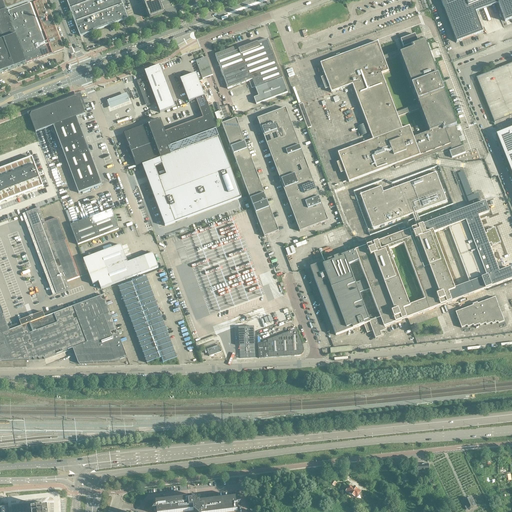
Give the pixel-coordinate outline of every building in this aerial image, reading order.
[(2,0),(6,9),(7,12),(33,2),(38,0),(2,0)] [(44,0),(38,0),(33,2),(49,45),(52,54),(63,50),(44,0)] [(66,0),(70,9),(70,10),(75,23),(80,36),(81,36),(94,32),(94,31),(114,24),(127,19),(128,19),(128,18),(124,7),(123,4),(125,3),(124,0),(66,0)] [(143,0),(150,18),(154,17),(157,16),(157,15),(158,16),(161,14),(160,14),(164,13),(160,2),(161,2),(162,4),(163,3),(163,2),(164,1),(165,0),(143,0)] [(511,18),(511,0),(440,0),(447,17),(454,36),(453,36),(456,43),(463,40),(462,40),(463,39),(476,35),(483,32),(475,12),(476,12),(497,4),(498,3),(505,22),(510,20),(511,18)] [(23,54),(49,45),(33,2),(7,12),(9,18),(11,24),(14,30),(16,35),(23,54)] [(0,21),(9,18),(7,12),(6,9),(0,11),(0,21)] [(0,28),(11,24),(9,18),(0,21),(0,28)] [(14,30),(11,24),(0,28),(0,34),(0,35),(14,30)] [(14,30),(0,35),(2,40),(3,40),(16,35),(14,30)] [(400,53),(429,132),(441,127),(442,130),(448,128),(455,126),(456,125),(425,41),(416,44),(416,43),(418,42),(415,34),(400,40),(403,47),(413,44),(414,45),(411,46),(412,49),(400,53)] [(16,35),(3,40),(14,68),(26,64),(23,54),(16,35)] [(233,48),(215,55),(216,58),(216,59),(228,89),(249,81),(252,88),(255,87),(255,88),(258,96),(254,98),(256,105),(288,93),(282,78),(268,39),(235,52),(233,48)] [(0,73),(3,72),(8,70),(14,68),(3,40),(2,40),(0,41),(0,73)] [(329,88),(331,93),(352,85),(373,140),(402,129),(381,74),(388,71),(377,42),(320,63),(325,76),(321,78),(325,89),(329,88)] [(30,62),(52,54),(49,45),(23,54),(26,63),(29,62),(30,62)] [(206,57),(196,61),(202,79),(213,75),(206,57)] [(511,63),(477,78),(495,122),(511,115),(511,63)] [(160,113),(175,107),(160,66),(144,71),(147,79),(156,102),(160,113)] [(189,102),(204,96),(196,74),(180,79),(189,102)] [(151,90),(147,79),(138,82),(143,93),(151,90)] [(134,90),(131,91),(135,101),(137,100),(140,99),(136,90),(134,90)] [(156,102),(151,90),(143,93),(147,105),(156,102)] [(128,93),(106,102),(110,112),(132,103),(128,93)] [(31,113),(30,117),(31,120),(36,132),(53,126),(76,117),(85,114),(80,100),(79,98),(75,96),(31,113)] [(204,97),(196,100),(200,110),(208,106),(204,97)] [(219,103),(216,104),(218,109),(222,119),(228,116),(224,106),(221,108),(219,103)] [(303,104),(299,105),(307,128),(311,127),(303,104)] [(212,117),(208,106),(200,110),(203,118),(203,120),(212,117)] [(416,106),(397,111),(398,115),(417,110),(416,106)] [(286,108),(257,119),(259,124),(259,125),(259,124),(277,170),(276,170),(276,171),(277,171),(280,180),(297,226),(300,231),(328,221),(326,215),(309,169),(305,160),(305,159),(305,160),(288,114),(288,113),(286,108)] [(26,115),(20,117),(26,133),(32,131),(26,115)] [(20,117),(14,119),(20,135),(26,133),(20,117)] [(76,117),(53,126),(78,193),(101,184),(76,117)] [(216,129),(212,117),(203,120),(203,118),(197,120),(202,134),(216,129)] [(14,119),(8,122),(14,138),(20,135),(14,119)] [(236,119),(222,124),(264,237),(279,231),(277,226),(277,225),(276,225),(259,180),(259,179),(256,170),(238,124),(239,124),(238,124),(236,119)] [(150,124),(148,125),(160,158),(170,155),(167,147),(170,146),(160,120),(158,121),(158,120),(157,120),(158,121),(150,124),(150,123),(149,123),(150,124)] [(202,134),(197,120),(190,122),(196,137),(202,134)] [(8,122),(2,124),(8,140),(14,138),(8,122)] [(196,137),(190,122),(184,125),(189,139),(196,137)] [(148,125),(123,134),(136,167),(160,158),(148,125)] [(189,139),(184,125),(178,127),(183,141),(189,139)] [(373,140),(338,153),(349,182),(394,165),(398,164),(399,167),(421,158),(413,138),(409,126),(402,129),(373,140)] [(460,132),(458,133),(455,126),(448,128),(454,146),(453,147),(454,150),(462,147),(458,137),(461,136),(460,132)] [(183,141),(178,127),(172,129),(177,144),(183,141)] [(454,146),(448,128),(442,130),(441,127),(429,132),(414,138),(421,158),(453,147),(454,146)] [(177,144),(172,129),(165,132),(170,146),(177,144)] [(511,129),(498,135),(511,171),(511,129)] [(165,226),(241,198),(218,137),(170,155),(160,158),(142,165),(144,171),(151,190),(165,226)] [(454,150),(449,152),(451,158),(465,153),(463,147),(462,147),(454,150)] [(0,169),(0,203),(5,201),(22,195),(30,192),(43,187),(40,178),(37,170),(35,165),(32,157),(23,161),(12,165),(2,169),(0,169)] [(381,186),(360,194),(373,229),(416,213),(447,201),(436,172),(405,184),(383,192),(381,186)] [(451,194),(453,201),(457,200),(458,202),(460,201),(464,200),(461,191),(460,191),(460,194),(459,194),(460,196),(457,197),(456,193),(451,194)] [(485,202),(446,216),(450,227),(449,227),(469,283),(471,282),(475,293),(511,278),(511,273),(510,268),(499,272),(488,245),(491,244),(492,246),(501,243),(495,228),(486,231),(487,233),(484,234),(478,216),(489,212),(485,202)] [(39,208),(26,213),(57,294),(69,289),(70,289),(67,282),(79,277),(65,240),(57,218),(45,223),(39,208)] [(111,210),(70,225),(78,245),(119,229),(111,210)] [(433,233),(449,227),(450,227),(446,216),(421,226),(355,251),(359,261),(366,279),(369,289),(378,312),(384,327),(385,327),(475,293),(471,282),(469,283),(454,289),(433,233)] [(193,224),(191,225),(191,227),(192,228),(194,227),(196,226),(197,227),(205,224),(214,221),(213,219),(213,217),(204,220),(193,224)] [(121,245),(83,259),(93,284),(98,282),(101,289),(158,268),(153,253),(128,263),(121,245)] [(293,246),(285,249),(288,255),(295,252),(293,246)] [(355,251),(310,267),(313,277),(333,328),(335,335),(364,325),(367,333),(372,331),(375,338),(382,336),(380,332),(386,330),(385,327),(384,327),(378,312),(367,316),(359,293),(369,289),(366,279),(355,283),(348,265),(359,261),(355,251)] [(146,277),(118,287),(147,363),(161,358),(163,363),(177,358),(146,277)] [(0,361),(28,360),(33,358),(33,360),(38,358),(39,359),(43,358),(44,359),(67,350),(68,351),(72,349),(73,349),(74,353),(75,354),(78,364),(115,362),(127,358),(103,295),(64,310),(45,317),(44,316),(44,314),(43,312),(41,313),(21,320),(19,321),(20,323),(21,325),(21,326),(9,331),(8,327),(3,314),(0,305),(0,361)] [(473,306),(455,312),(461,328),(467,326),(467,327),(473,325),(474,327),(479,325),(480,326),(485,324),(486,325),(491,323),(492,324),(498,322),(498,324),(504,321),(495,297),(478,304),(477,303),(472,304),(473,306)] [(254,327),(238,328),(240,358),(255,358),(254,327)] [(268,343),(258,343),(259,358),(299,356),(300,355),(301,355),(302,354),(303,353),(304,351),(303,349),(303,347),(296,329),(268,340),(268,343)] [(219,345),(207,350),(209,356),(221,352),(219,345)] [(428,464),(417,465),(418,473),(429,471),(428,464)] [(349,486),(346,491),(356,498),(358,494),(360,495),(361,494),(359,493),(361,491),(354,487),(350,485),(349,486)] [(156,505),(152,510),(156,509),(156,511),(179,511),(193,510),(193,511),(194,511),(225,511),(237,511),(237,507),(240,503),(236,503),(235,497),(199,502),(199,501),(195,498),(192,498),(192,497),(155,501),(156,505)] [(470,498),(464,501),(467,508),(470,510),(473,508),(474,505),(470,498)] [(42,503),(27,505),(14,506),(11,506),(12,511),(47,511),(47,508),(42,508),(42,503)]
